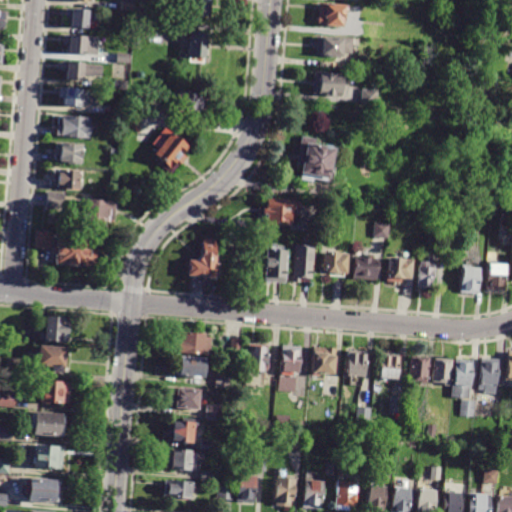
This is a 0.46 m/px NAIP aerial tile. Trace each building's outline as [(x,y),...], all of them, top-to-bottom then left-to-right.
[(210,0),(209,17),(188,16),(188,0),(210,0)] [(120,4),(121,1),(133,2),(132,12),(120,11),(120,4)] [(345,6),(345,12),(342,12),(341,28),(315,26),(317,3),(345,5),(345,6)] [(87,27),(70,26),(70,19),(65,19),(65,9),(88,10),(87,27)] [(144,20),(136,19),(136,12),(145,13),(144,20)] [(146,36),(146,37),(132,35),(133,20),(147,22),(146,36)] [(189,48),(182,47),(183,38),(189,38),(190,31),(205,33),(205,35),(208,35),(206,56),(203,55),(202,63),(187,62),(189,48)] [(67,53),(67,45),(63,45),(64,35),(97,37),(96,55),(67,53)] [(315,47),(315,36),(349,38),(348,53),(339,52),(339,57),(314,55),(315,47)] [(490,51),(490,58),(479,57),(479,50),(490,51)] [(129,54),(129,63),(116,63),(116,54),(129,54)] [(62,72),(61,72),(61,61),(85,63),(85,64),(102,65),(102,75),(84,74),(83,80),(65,79),(65,72),(62,72)] [(342,74),(341,84),(338,84),(337,97),(310,95),(312,71),(342,74)] [(497,79),(497,86),(489,85),(490,78),(497,79)] [(127,81),(125,90),(112,88),(113,79),(127,81)] [(62,106),(62,97),(59,97),(59,88),(88,89),(87,104),(79,104),(79,107),(62,106)] [(360,89),(375,90),(374,106),(358,105),(360,89)] [(206,94),(204,113),(177,110),(178,100),(176,100),(176,94),(178,95),(179,91),(206,94)] [(143,104),(142,118),(126,117),(127,103),(143,104)] [(485,108),(493,109),(492,118),(485,117),(485,108)] [(61,137),(61,136),(56,136),(58,117),(62,117),(62,116),(90,118),(88,139),(61,137)] [(140,119),(138,133),(124,132),(125,118),(140,119)] [(164,127),(187,146),(181,153),(186,156),(180,164),(179,163),(170,175),(160,166),(163,162),(153,153),(157,148),(151,144),(164,127)] [(333,148),(324,182),(318,181),(317,185),(298,180),(299,174),(296,173),(299,163),(295,162),(300,139),(333,148)] [(59,162),(59,155),(55,155),(56,143),(81,145),(80,163),(59,162)] [(119,148),(118,156),(109,155),(110,148),(119,148)] [(57,190),(57,181),(53,181),(54,170),(80,171),(79,191),(57,190)] [(47,192),(65,193),(64,209),(46,208),(47,192)] [(298,200),(296,215),(291,215),(290,227),(263,225),(266,198),(298,200)] [(115,201),(114,222),(81,220),(82,199),(115,201)] [(511,217),(511,231),(498,229),(499,216),(511,217)] [(371,237),(373,223),(386,224),(385,238),(371,237)] [(50,250),(34,248),(36,230),(52,231),(50,250)] [(450,234),(448,257),(436,256),(438,233),(450,234)] [(55,264),(56,255),(52,254),(53,247),(57,247),(57,237),(90,239),(90,249),(96,250),(94,267),(55,264)] [(214,239),(212,262),(218,263),(217,278),(205,277),(204,289),(191,288),(192,276),(187,275),(188,260),(199,261),(201,239),(214,239)] [(313,246),(310,280),(309,279),(309,282),(299,282),(299,283),(291,282),(294,244),(313,246)] [(284,250),(282,283),(261,282),(263,249),(284,250)] [(325,253),(348,255),(346,275),(322,274),(324,253),(325,253)] [(376,260),(374,281),(350,279),(352,258),(376,260)] [(411,261),(409,281),(400,280),(400,283),(385,281),(387,258),(411,261)] [(434,263),(432,278),(429,278),(428,289),(415,288),(417,261),(434,263)] [(502,264),(500,291),(484,290),(486,263),(487,263),(487,261),(496,261),(496,264),(502,264)] [(464,267),(476,267),(474,294),(458,293),(460,266),(464,267)] [(67,342),(39,340),(40,332),(44,332),(45,317),(65,318),(64,322),(68,322),(67,342)] [(204,334),(204,338),(211,338),(210,356),(177,353),(177,344),(176,344),(176,332),(204,334)] [(239,339),(241,339),(239,356),(228,355),(230,338),(239,339)] [(266,347),(264,373),(245,371),(247,345),(266,347)] [(66,349),(65,368),(63,368),(63,374),(50,373),(51,368),(37,367),(39,346),(66,349)] [(296,374),(278,372),(281,346),(298,347),(296,374)] [(336,350),(334,375),(310,373),(312,348),(336,350)] [(345,376),(347,353),(364,354),(363,377),(345,376)] [(388,357),(397,357),(396,379),(378,378),(379,353),(388,354),(388,357)] [(427,358),(425,385),(419,384),(420,382),(407,380),(409,356),(427,358)] [(21,374),(5,373),(6,358),(22,359),(21,374)] [(205,360),(204,378),(200,378),(198,380),(193,380),(191,377),(173,376),(174,358),(205,360)] [(451,360),(449,387),(444,386),(444,384),(430,382),(432,358),(451,360)] [(470,360),(469,375),(471,376),(470,399),(450,398),(453,359),(470,360)] [(498,361),(495,394),(483,394),(483,391),(478,391),(480,360),(498,361)] [(229,375),(227,390),(214,389),(215,374),(229,375)] [(296,378),(294,394),(277,392),(278,377),(296,378)] [(69,382),(68,402),(60,402),(60,404),(37,402),(39,380),(69,382)] [(199,391),(198,411),(175,410),(176,407),(171,407),(172,391),(176,391),(177,389),(199,391)] [(14,407),(14,408),(0,407),(0,391),(15,392),(14,407)] [(404,398),(403,418),(389,416),(390,397),(404,398)] [(471,400),(474,401),(472,417),(458,416),(460,399),(471,400)] [(219,406),(218,420),(204,419),(205,405),(219,406)] [(357,406),(370,408),(368,423),(354,421),(356,406),(357,406)] [(36,413),(64,414),(63,436),(31,435),(32,413),(36,413)] [(302,421),(301,429),(293,429),(294,420),(302,421)] [(193,423),(192,445),(167,443),(168,421),(193,423)] [(412,422),(424,424),(422,439),(409,437),(410,422),(412,422)] [(11,440),(11,441),(0,440),(0,425),(12,426),(11,440)] [(434,425),(435,425),(434,438),(426,438),(427,425),(434,425)] [(303,434),(301,450),(287,448),(288,433),(303,434)] [(214,441),(213,451),(199,450),(200,440),(214,441)] [(456,444),(455,451),(447,451),(448,443),(456,444)] [(31,445),(62,447),(61,470),(33,468),(34,458),(30,458),(31,445)] [(192,452),(192,454),(198,455),(197,470),(191,470),(191,472),(170,471),(170,469),(166,469),(167,451),(171,452),(171,450),(192,452)] [(265,458),(264,472),(255,471),(256,457),(265,458)] [(0,473),(0,459),(9,460),(8,474),(0,473)] [(333,463),(332,476),(323,475),(324,462),(333,463)] [(439,467),(438,480),(428,480),(429,466),(439,467)] [(496,471),(495,485),(482,484),(482,470),(496,471)] [(214,472),(212,483),(199,481),(200,471),(214,472)] [(235,502),(237,477),(254,478),(252,503),(235,502)] [(58,503),(27,501),(28,496),(25,495),(26,479),(60,482),(58,503)] [(292,480),(290,508),(275,507),(275,499),(274,499),(275,479),(292,480)] [(163,498),(165,480),(190,483),(188,501),(163,498)] [(301,508),(303,482),(321,483),(319,509),(301,508)] [(355,483),(353,507),(349,507),(348,511),(333,511),(335,482),(355,483)] [(232,486),(231,501),(215,500),(216,485),(232,486)] [(385,488),(383,511),(365,511),(367,487),(385,488)] [(409,490),(406,511),(389,511),(392,488),(409,490)] [(435,491),(433,511),(415,511),(417,490),(435,491)] [(441,511),(443,492),(459,494),(457,511),(441,511)] [(489,495),(488,511),(466,511),(468,494),(489,495)] [(494,511),(496,496),(511,498),(510,511),(494,511)]
